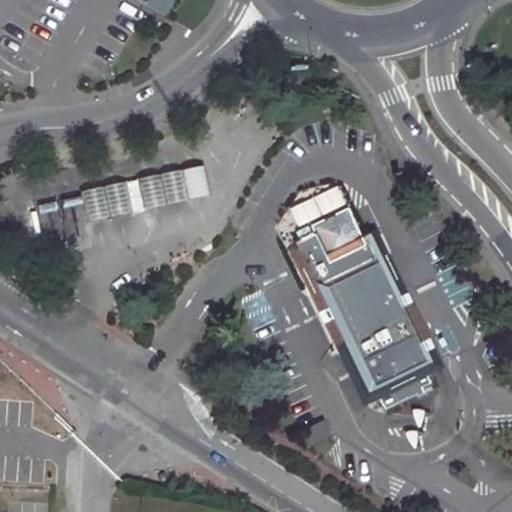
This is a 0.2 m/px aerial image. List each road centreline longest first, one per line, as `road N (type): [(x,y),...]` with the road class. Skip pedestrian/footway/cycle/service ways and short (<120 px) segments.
road 1 (unclassified): [(264,0),(186,83),(136,112),(0,133)]
road 2 (secondary): [(349,34),(429,162),(511,258)]
road 3 (residential): [(137,394),(304,511)]
road 4 (secondary): [(511,176),(456,119),(443,83),(442,9)]
road 5 (residential): [(137,394),(0,305)]
